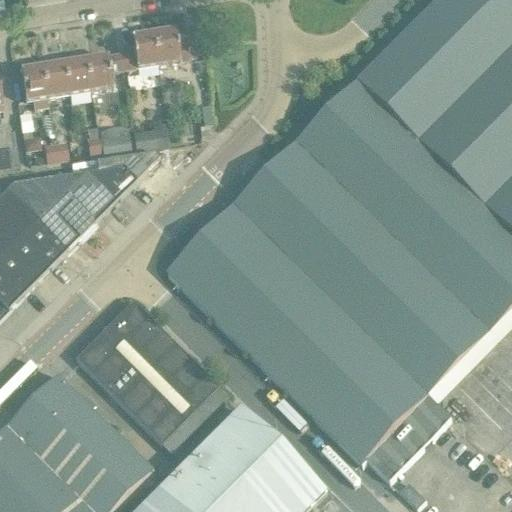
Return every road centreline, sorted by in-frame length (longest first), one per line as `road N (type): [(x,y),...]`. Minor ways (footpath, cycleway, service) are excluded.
road 1 (unclassified): [(366,511),(124,269)]
road 2 (tertiary): [(124,269),(273,108),(279,57)]
road 3 (tertiary): [(0,390),(124,269)]
road 4 (residential): [(0,22),(132,0)]
road 5 (tertiary): [(279,57),(346,44),(388,0)]
